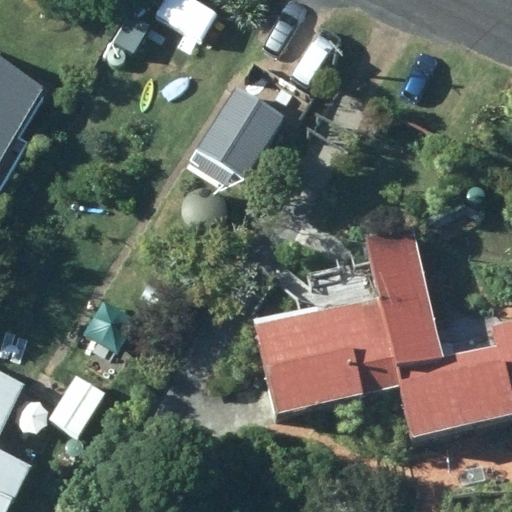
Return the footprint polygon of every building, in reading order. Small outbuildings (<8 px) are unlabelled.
[(172,0),(158,24),(205,50),(221,22),(180,0),(172,0)] [(0,174),(41,104),(0,79),(0,174)] [(236,95),(198,157),(246,188),(285,127),(236,95)] [(375,297),(251,324),(269,414),(395,387),(406,440),(511,418),(511,408),(510,402),(511,401),(511,320),(489,326),(493,348),(437,360),(409,226),(362,237),(375,297)] [(0,448),(24,400),(0,387),(0,511),(17,511),(31,484),(0,468),(0,448)] [(78,448),(105,406),(76,387),(49,430),(78,448)]
